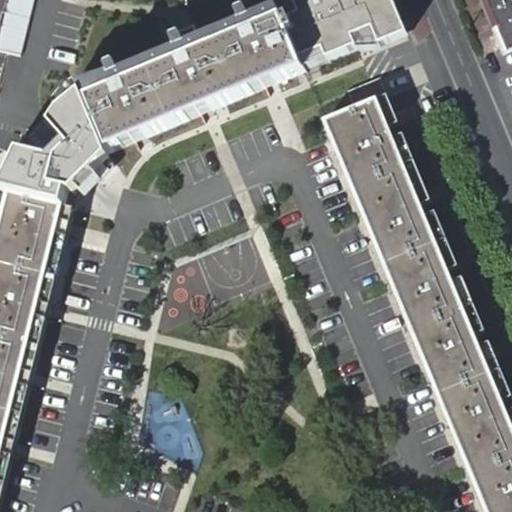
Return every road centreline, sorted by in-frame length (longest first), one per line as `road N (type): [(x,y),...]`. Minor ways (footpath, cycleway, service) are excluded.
road 1 (residential): [(388,63),(511,368)]
road 2 (tertiary): [(511,164),(455,31)]
